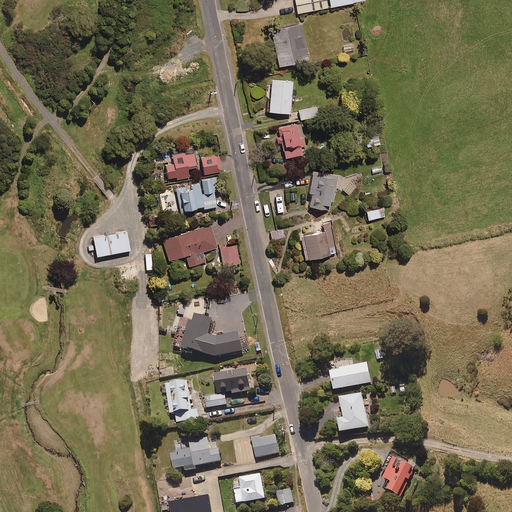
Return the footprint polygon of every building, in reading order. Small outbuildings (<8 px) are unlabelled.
[(294,0),(296,11),(354,0),(294,0)] [(307,58),(300,21),(270,27),(277,63),(307,58)] [(351,42),(342,44),(344,52),(353,50),(351,42)] [(291,78),(270,76),(270,84),(266,84),(265,95),(269,95),(267,109),(289,111),(291,78)] [(283,114),(285,122),(320,112),(318,105),(283,114)] [(304,143),(300,121),(274,126),(277,139),(280,138),(283,156),(301,153),(299,144),(304,143)] [(376,132),(360,136),(363,148),(379,144),(376,132)] [(192,149),(171,152),(172,158),(163,160),(165,175),(175,174),(175,177),(187,175),(186,164),(194,163),(192,149)] [(219,169),(217,152),(200,154),(202,171),(219,169)] [(337,173),(311,168),(307,189),(310,189),(307,204),(331,208),(337,173)] [(215,174),(200,176),(200,182),(174,185),(177,206),(202,203),(202,206),(215,204),(213,189),(217,188),(215,174)] [(357,183),(351,178),(343,189),(349,194),(357,183)] [(384,215),(382,206),(365,208),(367,218),(384,215)] [(329,220),(322,221),(323,227),(303,231),(307,256),(335,251),(329,220)] [(216,245),(209,222),(161,237),(167,257),(184,252),(188,264),(205,259),(202,250),(216,245)] [(128,247),(125,229),(91,234),(94,253),(128,247)] [(237,261),(232,242),(218,246),(223,265),(237,261)] [(212,316),(194,312),(193,319),(180,316),(173,345),(215,355),(242,350),(238,331),(222,334),(222,335),(208,332),(212,316)] [(383,349),(374,351),(376,360),(385,358),(383,349)] [(371,381),(367,362),(329,369),(333,388),(371,381)] [(225,394),(250,390),(246,368),(213,373),(217,393),(205,395),(206,407),(226,404),(225,394)] [(186,378),(165,382),(169,412),(175,412),(176,420),(198,417),(197,408),(191,409),(186,378)] [(370,390),(339,396),(342,415),(336,416),(339,431),(368,425),(365,406),(373,404),(370,390)] [(259,422),(258,414),(243,417),(245,425),(259,422)] [(252,438),(255,456),(278,452),(275,434),(252,438)] [(208,442),(207,438),(187,441),(189,447),(169,451),(172,467),(184,465),(185,470),(195,468),(195,465),(220,460),(217,441),(208,442)] [(413,464),(394,454),(383,476),(390,480),(386,487),(397,493),(413,464)] [(260,471),(239,474),(241,485),(233,486),(236,502),(264,497),(260,471)] [(230,486),(227,473),(215,475),(216,480),(221,479),(223,487),(230,486)] [(293,501),(290,488),(276,491),(279,504),(293,501)]
